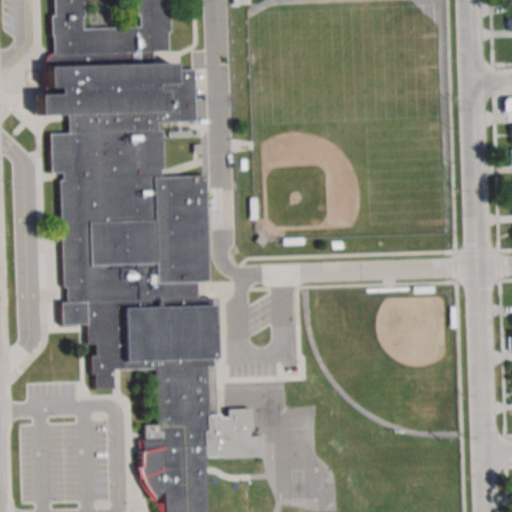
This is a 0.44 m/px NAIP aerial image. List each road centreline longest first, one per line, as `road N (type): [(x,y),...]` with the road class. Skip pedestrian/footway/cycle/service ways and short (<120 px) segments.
road 1 (residential): [(485,511),(469,0)]
road 2 (residential): [(239,273),(511,265)]
